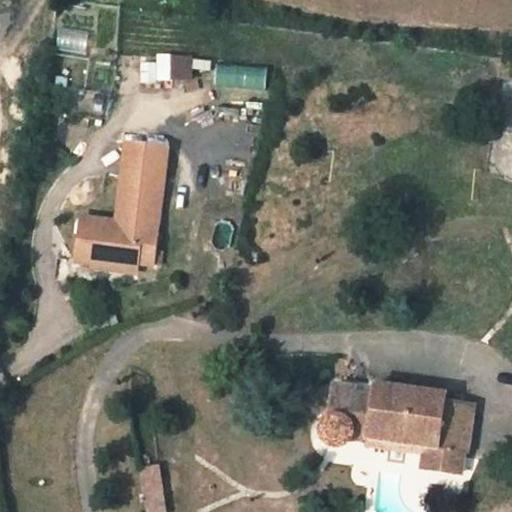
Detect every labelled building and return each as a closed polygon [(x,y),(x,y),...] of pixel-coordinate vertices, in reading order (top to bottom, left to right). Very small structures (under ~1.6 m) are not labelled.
[(155,53),(155,63),(145,62),(144,81),(192,82),(193,54),(155,53)] [(215,87),(266,88),(267,66),(216,64),(215,87)] [(115,220),(82,215),(76,267),(139,276),(139,267),(155,270),(170,149),(125,144),(115,220)] [(352,387),(334,385),(331,414),(326,416),(322,420),(319,427),(321,436),(326,443),(332,447),(341,446),(347,442),(353,433),(427,442),(426,453),(425,466),(462,470),(464,450),(468,451),(474,407),(456,404),(446,403),(447,394),(377,385),(376,396),(351,393),(352,387)] [(456,394),(447,394),(446,403),(456,404),(456,394)] [(427,442),(353,433),(347,442),(426,453),(427,442)] [(168,511),(160,463),(140,466),(148,511),(168,511)]
